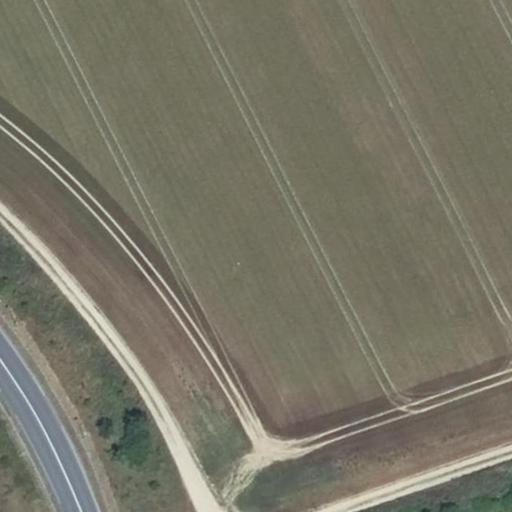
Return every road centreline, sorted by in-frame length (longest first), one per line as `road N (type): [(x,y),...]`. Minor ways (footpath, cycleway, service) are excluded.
road 1 (track): [(202,511),(140,382),(0,222)]
road 2 (track): [(511,453),(350,511)]
road 3 (secondary): [(0,362),(31,404),(79,511)]
